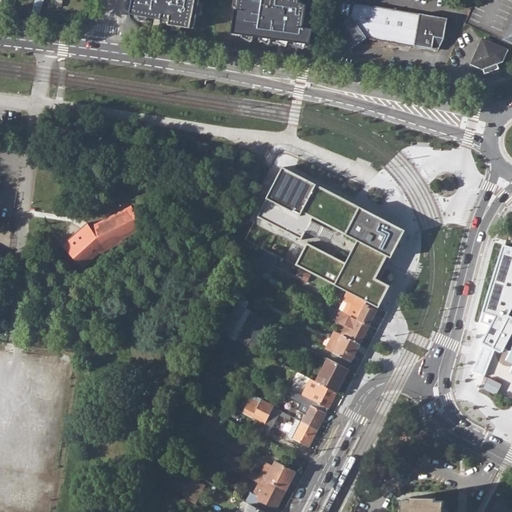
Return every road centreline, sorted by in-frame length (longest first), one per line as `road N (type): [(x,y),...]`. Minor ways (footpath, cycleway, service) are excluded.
road 1 (tertiary): [(502,171),(436,379)]
road 2 (secondary): [(308,87),(102,49)]
road 3 (tertiary): [(304,511),(363,397),(387,381),(436,379)]
road 4 (secondary): [(498,113),(348,86),(308,87)]
road 5 (secondary): [(308,87),(486,143)]
road 6 (residential): [(476,491),(445,474),(414,470),(392,481),(374,511)]
